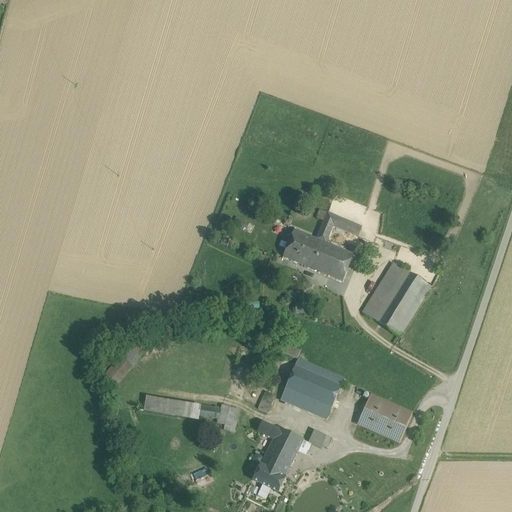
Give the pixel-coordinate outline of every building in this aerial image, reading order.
[(328,214),(317,240),(319,241),(326,244),(333,227),(358,237),(362,228),(328,214)] [(245,234),(249,223),(236,218),(231,228),(245,234)] [(317,240),(294,231),(283,258),(308,269),(319,241),(317,240)] [(356,245),(358,238),(345,233),(343,240),(356,245)] [(229,243),(222,240),(220,246),(227,249),(229,243)] [(325,276),(337,249),(326,244),(319,241),(308,269),(325,276)] [(337,249),(325,276),(342,283),(354,256),(337,249)] [(394,264),(362,314),(373,321),(405,271),(394,264)] [(405,271),(373,321),(400,338),(431,288),(405,271)] [(311,307),(296,305),(295,315),(310,316),(310,312),(311,307)] [(301,351),(285,345),(282,354),(297,360),(301,351)] [(129,349),(105,376),(116,385),(140,358),(129,349)] [(344,380),(298,361),(281,400),(288,404),(292,393),(324,407),(319,417),(327,421),(344,380)] [(274,396),(267,393),(265,398),(263,397),(258,410),(268,414),(273,401),(272,401),(274,396)] [(324,407),(292,393),(288,404),(319,417),(324,407)] [(412,414),(370,396),(357,425),(399,444),(412,414)] [(201,406),(147,397),(144,411),(198,420),(199,416),(201,406)] [(220,410),(201,406),(199,416),(219,420),(220,410)] [(240,411),(223,406),(218,424),(225,426),(223,431),(234,433),(240,411)] [(303,441),(262,423),(257,432),(274,440),(267,454),(291,466),(298,452),(300,448),(303,441)] [(326,436),(314,431),(309,444),(313,445),(313,446),(320,449),(321,447),(326,436)] [(332,439),(326,436),(321,447),(327,450),(332,439)] [(309,444),(303,441),(300,448),(308,451),(310,452),(313,446),(313,445),(309,444)] [(291,466),(267,454),(261,466),(261,465),(253,481),(278,493),(286,478),(285,478),(291,466)]
